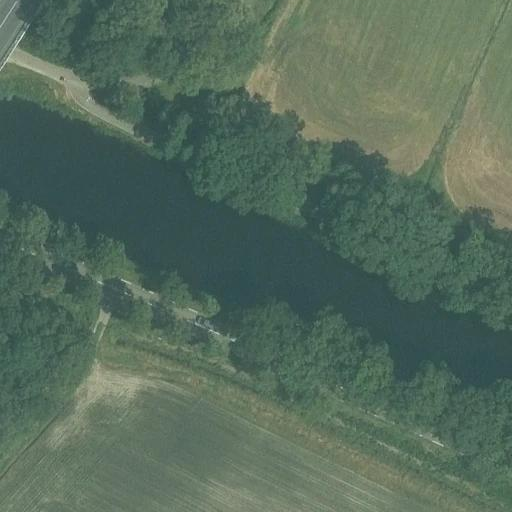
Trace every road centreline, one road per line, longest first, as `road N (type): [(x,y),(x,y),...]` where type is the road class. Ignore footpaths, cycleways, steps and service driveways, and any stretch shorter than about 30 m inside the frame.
road 1 (secondary): [(511,464),(0,240)]
road 2 (unclassified): [(511,305),(121,122),(87,103),(71,78)]
road 3 (track): [(320,212),(197,122),(172,67)]
road 4 (unclassified): [(71,78),(111,85),(155,77),(203,31),(221,0)]
